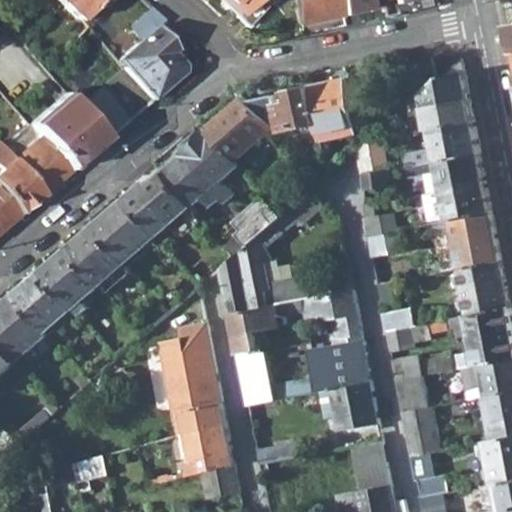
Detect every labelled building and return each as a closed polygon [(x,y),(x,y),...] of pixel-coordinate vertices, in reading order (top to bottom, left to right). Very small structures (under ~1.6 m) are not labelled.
[(57,0),(78,20),(80,17),(96,0),(57,0)] [(226,0),(230,3),(225,6),(247,26),(270,1),(268,0),(226,0)] [(293,0),(299,24),(343,15),(339,0),(293,0)] [(339,0),(343,15),(372,9),(370,0),(339,0)] [(397,0),(401,13),(437,6),(441,0),(397,0)] [(123,66),(151,98),(183,72),(184,63),(168,46),(173,43),(158,25),(117,59),(123,66)] [(407,62),(415,100),(423,93),(439,79),(433,56),(407,62)] [(439,79),(423,93),(430,128),(475,119),(463,58),(439,79)] [(123,66),(77,105),(105,137),(151,98),(123,66)] [(336,86),(313,90),(319,120),(322,133),(344,128),(345,134),(361,130),(349,78),(334,80),(336,86)] [(281,130),(319,120),(313,90),(312,85),(250,100),(277,126),(281,130)] [(38,136),(67,170),(105,137),(77,105),(66,92),(28,124),(38,136)] [(211,126),(239,159),(277,126),(250,100),(246,96),(211,126)] [(409,154),(411,164),(481,150),(475,119),(430,128),(434,150),(409,154)] [(10,159),(40,194),(67,170),(38,136),(28,124),(0,148),(10,159)] [(166,170),(195,204),(206,194),(215,203),(223,195),(228,200),(237,193),(225,178),(243,163),(239,159),(211,126),(184,149),(187,153),(166,170)] [(358,149),(364,173),(389,168),(382,138),(368,140),(364,144),(358,149)] [(0,191),(18,212),(40,194),(10,159),(0,148),(0,147),(0,191)] [(439,176),(441,189),(487,180),(483,162),(481,150),(411,164),(407,164),(411,182),(439,176)] [(364,173),(366,189),(393,186),(389,168),(364,173)] [(129,196),(161,233),(195,204),(166,170),(147,186),(143,183),(129,196)] [(417,212),(420,225),(426,223),(492,210),(487,180),(441,189),(445,206),(417,212)] [(306,299),(312,298),(307,276),(272,282),(267,261),(273,260),(266,244),(271,243),(300,218),(303,223),(325,203),(312,189),(285,212),(238,253),(223,266),(232,313),(306,299)] [(0,226),(18,212),(0,191),(0,226)] [(230,244),(238,253),(285,212),(269,194),(241,219),(248,228),(230,244)] [(97,223),(129,261),(161,233),(129,196),(97,223)] [(367,207),(371,235),(399,229),(395,211),(376,216),(374,206),(367,207)] [(388,267),(391,281),(403,278),(456,267),(502,258),(492,210),(426,223),(427,231),(449,226),(451,238),(443,240),(446,255),(453,253),(454,259),(429,264),(417,261),(388,267)] [(70,246),(103,284),(129,261),(97,223),(70,246)] [(371,235),(374,254),(403,249),(399,229),(371,235)] [(44,268),(77,306),(103,284),(70,246),(44,268)] [(502,258),(456,267),(465,315),(511,306),(502,258)] [(18,291),(50,328),(77,306),(44,268),(18,291)] [(330,285),(332,294),(355,290),(352,275),(333,279),(335,285),(330,285)] [(379,283),(387,282),(384,275),(378,276),(379,283)] [(413,325),(403,278),(391,281),(387,282),(379,283),(389,329),(413,325)] [(332,317),(337,343),(365,341),(355,290),(332,294),(312,298),(306,299),(307,312),(309,321),(332,317)] [(0,306),(0,335),(20,358),(52,330),(50,328),(18,291),(0,306)] [(288,315),(307,312),(306,299),(232,313),(240,355),(263,350),(259,329),(289,324),(288,315)] [(460,353),(463,366),(470,365),(479,363),(511,357),(511,310),(511,306),(465,315),(431,321),(433,332),(455,328),(457,335),(473,331),(477,349),(460,353)] [(164,340),(182,434),(187,433),(229,423),(209,321),(183,326),(185,336),(164,340)] [(415,325),(418,340),(433,337),(430,322),(415,325)] [(389,329),(392,350),(417,346),(413,325),(389,329)] [(0,376),(20,358),(0,335),(0,376)] [(331,388),(372,380),(365,341),(337,343),(314,347),(319,378),(276,386),(269,349),(263,350),(240,355),(249,403),(259,401),(266,400),(331,388)] [(394,358),(398,379),(425,374),(456,368),(453,350),(437,353),(437,357),(423,360),(421,353),(394,358)] [(511,357),(479,363),(483,380),(474,382),(476,397),(484,396),(511,390),(511,357)] [(470,365),(474,382),(483,380),(479,363),(470,365)] [(398,379),(401,396),(428,391),(425,374),(398,379)] [(372,380),(331,388),(339,431),(381,422),(372,380)] [(511,390),(484,396),(493,440),(511,436),(511,390)] [(431,406),(428,391),(401,396),(404,411),(431,406)] [(45,400),(55,411),(61,406),(52,394),(45,400)] [(266,400),(259,401),(261,411),(268,410),(266,400)] [(404,411),(413,456),(426,454),(444,450),(435,405),(431,406),(404,411)] [(23,427),(29,434),(38,426),(51,414),(45,407),(23,427)] [(4,423),(20,441),(26,436),(8,414),(1,420),(4,423)] [(20,441),(4,423),(0,425),(0,428),(3,431),(0,433),(0,440),(9,451),(20,441)] [(229,423),(187,433),(192,458),(202,456),(204,470),(236,462),(229,423)] [(487,441),(495,483),(511,479),(511,436),(493,440),(487,441)] [(398,511),(384,440),(359,445),(354,446),(363,491),(341,495),(343,511),(398,511)] [(259,449),(262,463),(305,455),(302,441),(259,449)] [(79,477),(82,490),(93,488),(91,475),(109,472),(106,453),(76,461),(79,477)] [(429,470),(426,454),(413,456),(416,472),(429,470)] [(49,483),(79,477),(76,461),(46,468),(47,476),(49,483)] [(204,470),(209,497),(242,492),(236,462),(204,470)] [(435,495),(450,492),(446,475),(417,481),(421,498),(435,495)] [(54,511),(49,483),(47,476),(37,478),(43,511),(54,511)] [(502,499),(503,508),(511,506),(511,479),(495,483),(485,485),(488,502),(502,499)] [(423,511),(447,511),(445,503),(437,505),(435,495),(421,498),(423,511)] [(177,511),(176,503),(142,509),(142,511),(177,511)]
